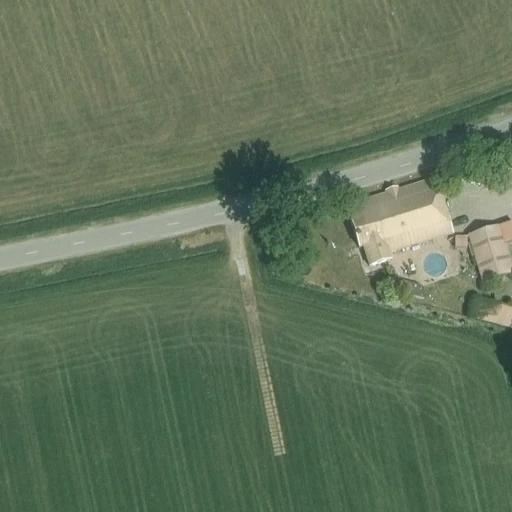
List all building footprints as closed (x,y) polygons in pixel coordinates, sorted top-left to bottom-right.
[(388,256),(452,236),(435,181),(348,208),(361,249),(364,248),(371,268),(390,262),(388,256)] [(511,223),(511,222),(500,226),(506,245),(511,243),(511,223)] [(483,283),(511,273),(511,264),(500,226),(468,236),(483,283)] [(462,261),(467,250),(456,245),(451,256),(462,261)] [(419,287),(395,281),(401,296),(423,301),(419,287)] [(511,309),(475,299),(470,319),(511,330),(511,309)]
